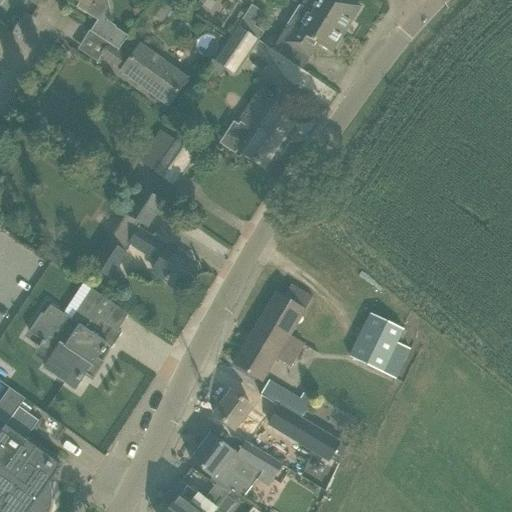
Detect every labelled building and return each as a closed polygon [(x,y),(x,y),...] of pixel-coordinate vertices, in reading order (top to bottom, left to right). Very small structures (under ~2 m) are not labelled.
[(74,0),(79,3),(76,8),(97,21),(90,32),(90,33),(109,44),(117,50),(118,51),(128,37),(127,36),(115,28),(116,27),(107,21),(111,15),(107,0),(74,0)] [(157,0),(156,0),(148,12),(161,22),(171,10),(157,0)] [(312,13),(344,33),(360,7),(348,0),(344,0),(342,4),(336,0),(320,0),(312,13)] [(285,44),(309,59),(310,58),(304,54),(312,42),(331,54),(344,33),(312,13),(303,7),(290,27),(295,29),(285,44)] [(258,16),(244,19),(247,32),(260,30),(258,16)] [(222,45),(207,67),(220,76),(225,69),(234,75),(242,63),(244,60),(257,42),(236,28),(236,30),(235,29),(228,37),(222,45)] [(109,44),(101,56),(109,61),(122,71),(121,73),(167,106),(188,77),(140,44),(130,59),(118,51),(117,50),(109,44)] [(205,78),(203,83),(203,87),(208,90),(213,90),(216,85),(215,80),(211,77),(205,78)] [(240,152),(266,170),(299,122),(258,94),(238,125),(233,122),(219,143),(235,153),(238,149),(241,150),(240,152)] [(140,159),(175,185),(195,157),(160,131),(140,159)] [(152,271),(180,289),(195,265),(168,248),(167,248),(138,229),(141,224),(148,229),(164,203),(140,187),(123,214),(126,216),(109,242),(107,240),(91,266),(111,279),(128,254),(126,253),(132,243),(143,250),(142,251),(159,261),(152,271)] [(233,365),(262,381),(276,358),(292,367),(304,345),(289,336),(312,298),(290,285),(283,298),(275,293),(233,365)] [(41,313),(28,332),(43,341),(55,350),(49,359),(44,367),(58,377),(75,388),(84,374),(88,377),(89,376),(99,360),(97,359),(101,352),(103,353),(105,349),(103,348),(106,345),(111,349),(122,333),(118,331),(129,314),(92,289),(71,320),(62,314),(54,308),(49,305),(43,315),(41,313)] [(369,314),(349,358),(383,373),(403,330),(369,314)] [(278,405),(300,418),(312,398),(303,393),(300,399),(269,380),(261,394),(278,405)] [(10,389),(0,402),(0,419),(6,424),(11,418),(19,407),(24,399),(10,389)] [(213,415),(232,430),(242,418),(256,429),(264,418),(231,392),(213,415)] [(27,413),(33,406),(24,399),(19,407),(27,413)] [(341,444),(279,406),(268,423),(332,461),(341,444)] [(19,407),(11,418),(31,432),(38,421),(27,413),(19,407)] [(0,431),(1,432),(0,433),(0,469),(50,506),(51,500),(51,492),(48,484),(61,467),(24,441),(4,426),(0,431)] [(210,480),(241,499),(256,480),(269,488),(283,464),(276,460),(275,462),(252,447),(243,442),(235,454),(210,435),(191,461),(213,477),(210,480)] [(259,436),(252,447),(269,457),(276,446),(259,436)] [(48,511),(50,508),(50,506),(0,469),(0,511),(48,511)] [(178,495),(165,511),(214,511),(216,510),(216,509),(201,498),(187,486),(179,496),(178,495)] [(216,509),(216,510),(219,511),(226,511),(234,502),(237,498),(229,493),(221,503),(216,509)]
